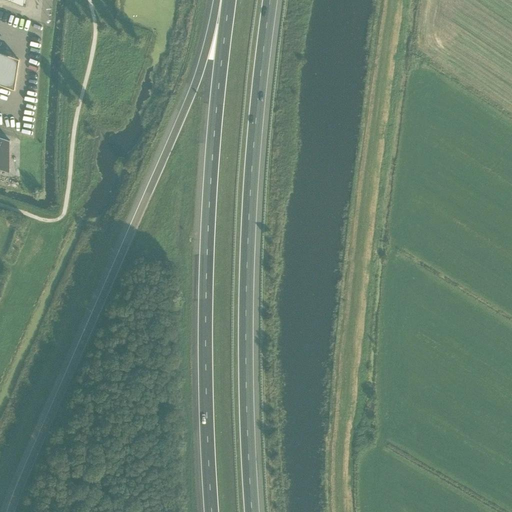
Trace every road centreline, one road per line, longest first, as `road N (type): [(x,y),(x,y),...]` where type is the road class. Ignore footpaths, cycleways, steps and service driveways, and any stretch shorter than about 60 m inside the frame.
road 1 (motorway): [(223,0),(191,95),(10,511)]
road 2 (motorway): [(252,511),(246,269),(270,0)]
road 3 (motorway): [(228,0),(207,237),(211,511)]
